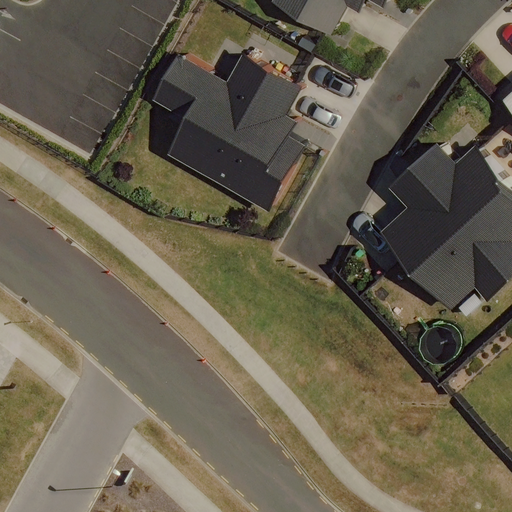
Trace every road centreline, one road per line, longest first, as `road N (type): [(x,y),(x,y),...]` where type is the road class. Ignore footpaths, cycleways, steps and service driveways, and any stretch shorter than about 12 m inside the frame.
road 1 (residential): [(0,232),(341,511)]
road 2 (residential): [(303,254),(420,55),(470,0)]
